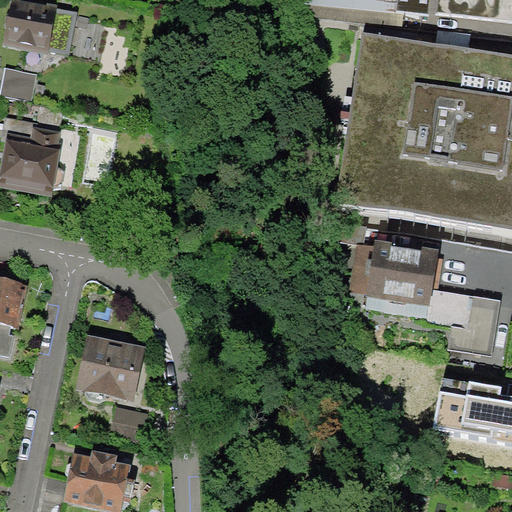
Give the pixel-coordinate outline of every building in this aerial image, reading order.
[(400,0),(311,0),(310,12),(399,18),(400,0)] [(18,6),(10,50),(48,57),(56,14),(18,6)] [(511,64),(364,42),(338,209),(511,235),(511,64)] [(40,79),(6,73),(1,101),(35,107),(40,79)] [(9,146),(1,190),(53,199),(61,154),(9,146)] [(380,252),(372,302),(432,312),(440,262),(380,252)] [(20,288),(0,284),(0,326),(12,329),(20,288)] [(138,352),(86,341),(76,392),(128,403),(138,352)] [(143,418),(116,413),(110,440),(138,445),(143,418)] [(116,511),(124,473),(116,472),(118,464),(90,459),(89,466),(72,463),(64,506),(94,511),(116,511)]
